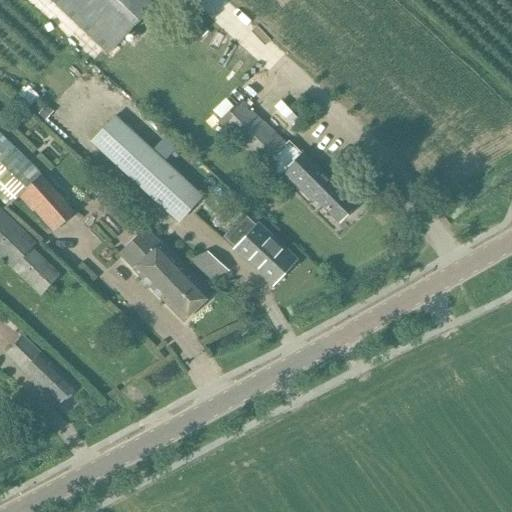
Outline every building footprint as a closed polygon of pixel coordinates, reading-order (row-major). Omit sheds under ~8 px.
[(195,0),(31,0),(191,131),(226,88),(269,124),(277,114),(292,128),(314,103),(195,0)] [(178,222),(202,195),(132,132),(116,116),(91,142),(107,158),(178,222)] [(0,199),(8,207),(19,197),(53,233),(75,213),(41,175),(42,174),(0,132),(0,199)] [(356,206),(289,141),(264,167),(276,179),(281,174),(312,203),(316,200),(339,222),(356,206)] [(258,227),(244,215),(223,238),(274,285),(296,261),(258,226),(258,227)] [(210,296),(161,245),(144,228),(118,255),(134,270),(184,322),(210,296)] [(194,259),(206,281),(223,271),(210,249),(194,259)] [(76,387),(41,354),(23,336),(6,353),(25,371),(59,404),(76,387)]
